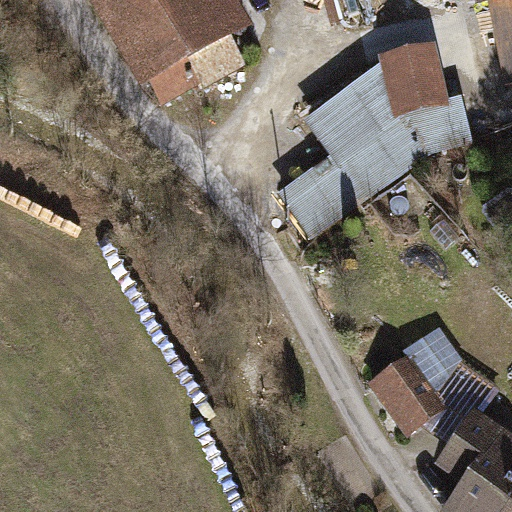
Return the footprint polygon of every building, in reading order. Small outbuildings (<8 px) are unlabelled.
[(87,0),(93,10),(110,0),(87,0)] [(253,32),(234,0),(110,0),(93,10),(115,49),(141,93),(150,88),(166,117),(246,71),(231,44),(253,32)] [(511,0),(483,0),(486,9),(511,3),(511,0)] [(393,122),(452,110),(438,48),(380,61),(393,122)] [(275,195),(310,247),(432,162),(470,154),(463,107),(452,110),(393,122),(380,61),(296,122),(324,160),(275,195)] [(401,370),(373,386),(408,445),(477,404),(434,333),(394,357),(401,370)] [(449,511),(504,511),(511,502),(511,450),(473,422),(445,459),(432,476),(460,497),(449,511)]
